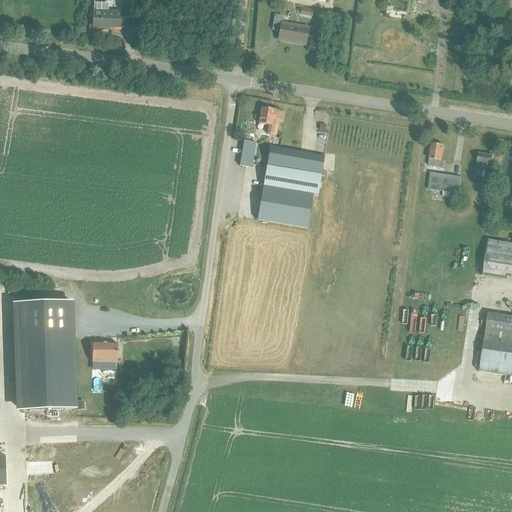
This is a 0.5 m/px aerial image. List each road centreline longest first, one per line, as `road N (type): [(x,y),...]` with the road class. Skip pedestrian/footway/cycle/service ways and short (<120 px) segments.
road 1 (unclassified): [(161,511),(191,383),(234,80)]
road 2 (tertiary): [(511,125),(234,80)]
road 3 (tertiary): [(234,80),(0,48)]
